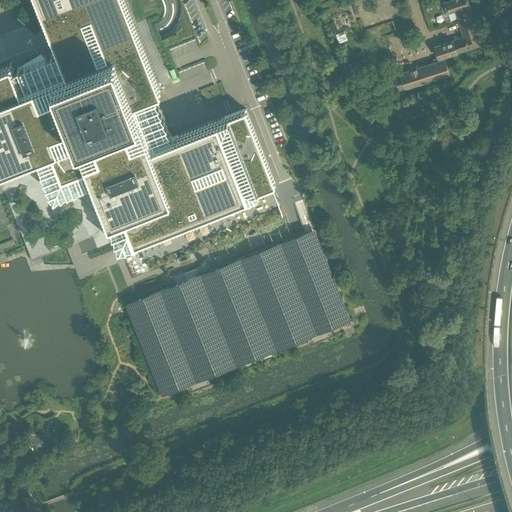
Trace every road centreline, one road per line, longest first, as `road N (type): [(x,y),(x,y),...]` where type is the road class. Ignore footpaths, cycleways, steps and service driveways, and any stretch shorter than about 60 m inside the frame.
road 1 (motorway): [(511,250),(500,325),(511,456)]
road 2 (motorway): [(511,425),(355,503)]
road 3 (motorway): [(511,445),(355,503)]
road 4 (motorway): [(511,474),(390,511)]
